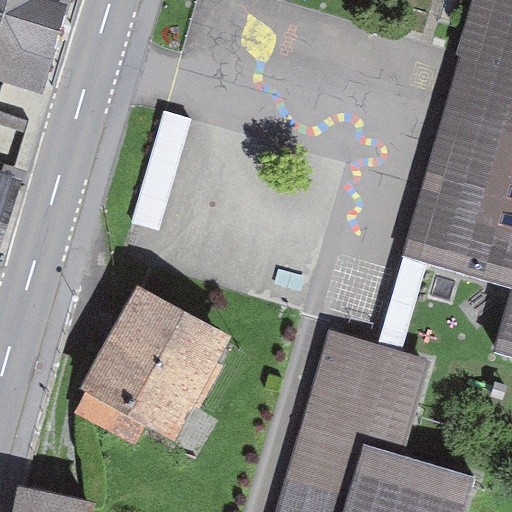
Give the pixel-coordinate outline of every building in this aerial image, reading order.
[(0,0),(0,66),(41,80),(67,0),(0,0)] [(511,293),(496,353),(511,356),(511,0),(471,0),(400,263),(511,293)] [(193,119),(164,111),(133,222),(161,230),(193,119)] [(0,223),(17,175),(0,169),(0,223)] [(233,336),(137,286),(77,389),(84,392),(74,414),(134,445),(148,428),(177,442),(192,409),(198,413),(224,365),(217,362),(233,336)] [(465,511),(476,476),(407,453),(430,358),(330,332),(276,511),(465,511)] [(91,511),(93,503),(19,487),(13,511),(91,511)]
